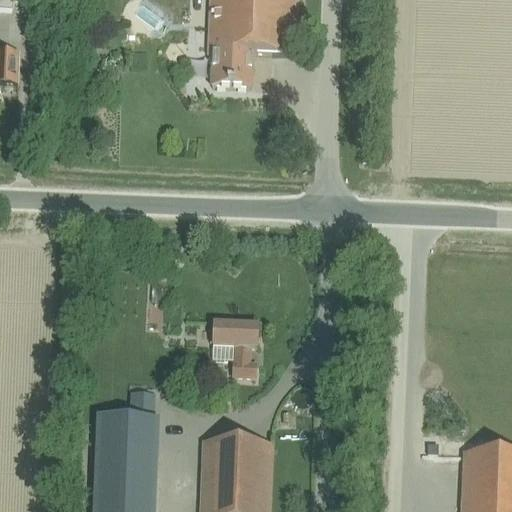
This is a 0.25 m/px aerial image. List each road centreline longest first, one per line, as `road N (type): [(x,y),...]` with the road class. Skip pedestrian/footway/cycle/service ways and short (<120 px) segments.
road 1 (unclassified): [(0,199),(511,220)]
road 2 (unknown): [(321,212),(334,0)]
